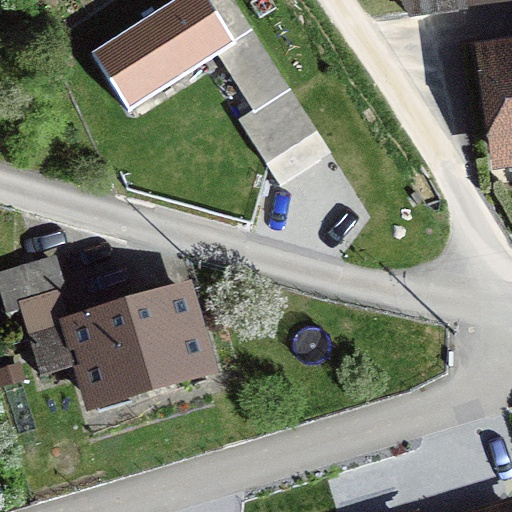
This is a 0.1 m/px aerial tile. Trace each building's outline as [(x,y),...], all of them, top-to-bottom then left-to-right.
[(218,58),(235,48),(204,0),(182,0),(92,58),(128,115),(218,58)] [(204,0),(235,48),(218,58),(252,112),(237,122),(266,167),(318,133),(233,0),(204,0)] [(466,9),(465,0),(399,0),(409,20),(466,12),(466,9)] [(511,0),(465,0),(466,9),(511,3),(511,0)] [(511,51),(488,55),(502,155),(511,154),(511,51)] [(21,310),(41,380),(74,370),(78,369),(74,354),(70,355),(60,322),(75,317),(57,255),(0,271),(0,295),(5,314),(21,310)] [(87,415),(219,377),(192,284),(75,317),(60,322),(70,355),(74,354),(78,369),(74,370),(87,415)] [(28,381),(22,362),(0,369),(0,387),(1,390),(28,381)] [(22,423),(16,402),(6,405),(12,426),(22,423)] [(511,511),(511,499),(468,511),(418,511),(417,511),(511,511)]
